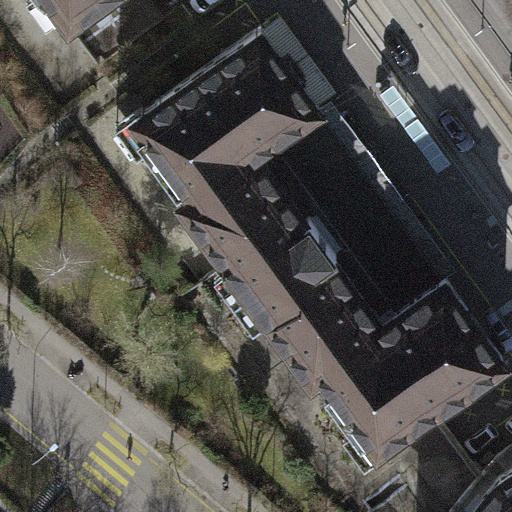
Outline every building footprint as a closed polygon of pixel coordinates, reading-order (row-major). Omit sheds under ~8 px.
[(53,0),(67,19),(93,0),(53,0)] [(142,0),(93,0),(67,19),(98,62),(157,19),(142,0)] [(189,194),(316,101),(289,64),(258,23),(142,107),(140,124),(189,194)] [(446,278),(316,101),(189,194),(181,200),(311,376),(320,369),(446,278)] [(446,278),(320,369),(370,436),(386,437),(502,353),(446,278)] [(465,511),(511,511),(511,463),(495,476),(465,511)]
